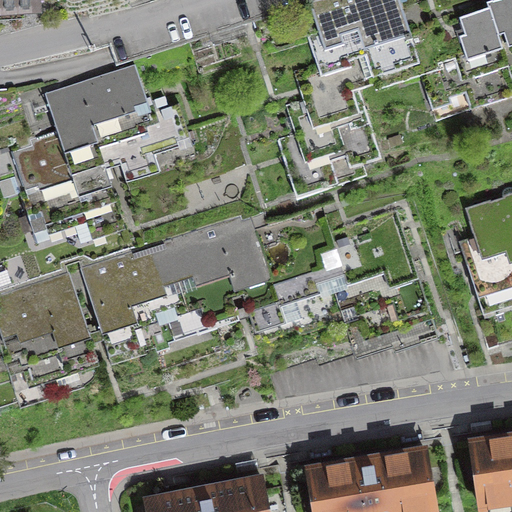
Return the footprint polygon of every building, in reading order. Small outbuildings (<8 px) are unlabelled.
[(0,0),(0,8),(38,6),(37,0),(0,0)] [(320,0),(310,3),(319,32),(322,41),(403,15),(398,0),(320,0)] [(494,7),(489,9),(498,36),(504,34),(509,48),(511,46),(511,0),(500,0),(492,3),(494,7)] [(505,57),(489,9),(444,23),(460,71),(469,68),(505,57)] [(319,32),(307,35),(317,64),(319,71),(412,41),(410,34),(403,15),(322,41),(319,32)] [(449,98),(476,90),(469,68),(460,71),(444,23),(410,34),(412,41),(421,76),(432,110),(451,104),(449,98)] [(333,90),(342,119),(365,112),(358,90),(374,85),(376,91),(421,76),(412,41),(319,71),(317,64),(294,71),(303,100),(333,90)] [(481,107),(511,97),(511,79),(505,57),(469,68),(481,107)] [(134,62),(44,91),(52,117),(142,88),(134,62)] [(52,117),(56,130),(57,131),(60,142),(93,131),(168,107),(162,87),(149,92),(147,86),(142,88),(52,117)] [(303,100),(286,105),(295,134),(335,121),(342,119),(333,90),(303,100)] [(179,104),(168,107),(93,131),(106,171),(121,166),(126,183),(149,176),(143,159),(179,147),(176,137),(189,133),(179,104)] [(346,157),(350,168),(380,159),(365,112),(335,121),(346,157)] [(346,157),(335,121),(295,134),(278,139),(297,198),(327,188),(320,166),(346,157)] [(61,186),(106,171),(93,131),(60,142),(57,131),(30,140),(33,146),(12,152),(18,170),(52,159),(61,186)] [(18,170),(13,172),(32,230),(46,226),(71,217),(61,186),(52,159),(18,170)] [(125,229),(106,171),(61,186),(71,217),(46,226),(49,235),(97,219),(103,236),(125,229)] [(465,209),(474,237),(511,225),(511,187),(508,187),(503,190),(502,198),(465,209)] [(411,254),(397,213),(331,235),(344,276),(411,254)] [(240,217),(209,227),(232,299),(243,295),(273,285),(260,243),(255,231),(269,226),(265,214),(242,221),(240,217)] [(317,284),(330,280),(344,276),(331,235),(326,222),(260,243),(273,285),(289,280),(296,301),(320,294),(317,284)] [(478,298),(511,286),(511,225),(459,242),(478,298)] [(223,271),(209,227),(80,269),(94,312),(139,298),(200,278),(223,271)] [(330,280),(346,328),(359,323),(426,302),(411,254),(344,276),(330,280)] [(239,320),(223,271),(200,278),(214,320),(217,328),(239,320)] [(0,310),(0,317),(76,294),(69,272),(0,294),(0,306),(1,310),(0,310)] [(165,335),(214,320),(200,278),(139,298),(153,343),(156,352),(169,347),(165,335)] [(289,280),(273,285),(243,295),(248,312),(254,332),(255,334),(302,319),(296,301),(289,280)] [(511,286),(478,298),(484,319),(511,309),(511,286)] [(86,327),(76,294),(0,317),(0,348),(2,353),(86,327)] [(139,298),(94,312),(109,357),(153,343),(139,298)] [(407,318),(409,327),(432,319),(426,302),(359,323),(362,333),(407,318)] [(99,366),(86,327),(2,353),(9,375),(22,371),(25,380),(74,365),(77,373),(99,366)] [(255,334),(254,332),(103,380),(110,401),(153,394),(151,387),(221,365),(226,380),(265,367),(258,345),(255,334)] [(511,503),(511,438),(471,445),(480,508),(511,503)] [(435,511),(426,452),(307,472),(314,511),(435,511)] [(268,511),(262,480),(144,502),(146,511),(268,511)]
